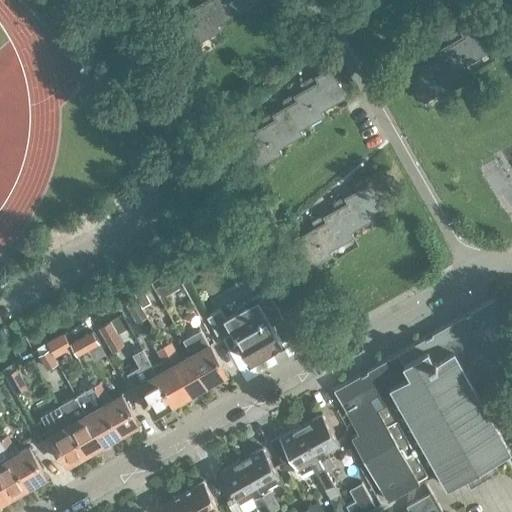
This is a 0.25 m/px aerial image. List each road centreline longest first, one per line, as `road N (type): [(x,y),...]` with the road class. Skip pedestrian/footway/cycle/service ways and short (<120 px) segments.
road 1 (residential): [(45,511),(477,269)]
road 2 (residential): [(321,0),(477,269)]
